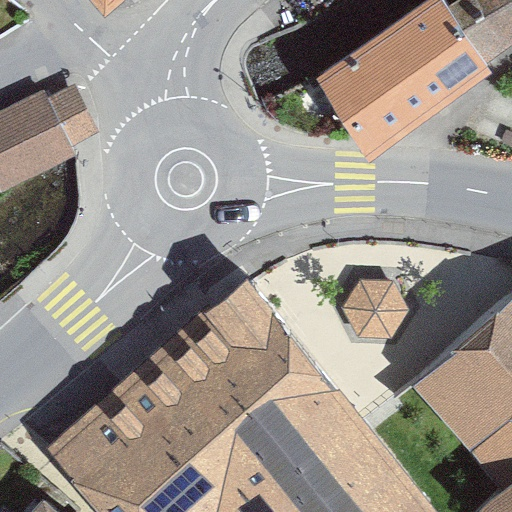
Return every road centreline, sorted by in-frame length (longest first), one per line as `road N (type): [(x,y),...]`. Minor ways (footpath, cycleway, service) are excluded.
road 1 (secondary): [(185,176),(351,178),(511,193)]
road 2 (secondary): [(0,379),(77,315),(185,176)]
road 3 (tertiary): [(216,0),(159,77),(152,114)]
